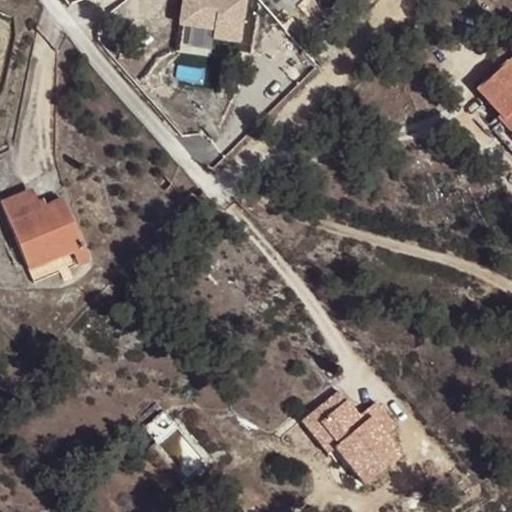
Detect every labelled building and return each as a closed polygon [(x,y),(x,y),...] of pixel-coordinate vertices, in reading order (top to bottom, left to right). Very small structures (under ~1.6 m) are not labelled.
[(214,44),(240,48),(245,15),(220,11),(221,0),(185,0),(181,30),(215,35),(214,44)] [(511,57),(476,90),(500,115),(495,119),(499,123),(491,131),(511,153),(511,57)] [(83,247),(63,200),(39,210),(37,203),(33,205),(28,192),(0,204),(28,270),(83,247)] [(89,261),(83,247),(72,252),(78,265),(89,261)] [(395,425),(376,401),(364,411),(369,417),(363,422),(358,416),(338,391),(301,421),(327,454),(335,448),(364,485),(401,455),(385,434),(395,425)] [(176,426),(162,410),(142,427),(155,443),(176,426)] [(369,417),(364,411),(358,416),(363,422),(369,417)]
